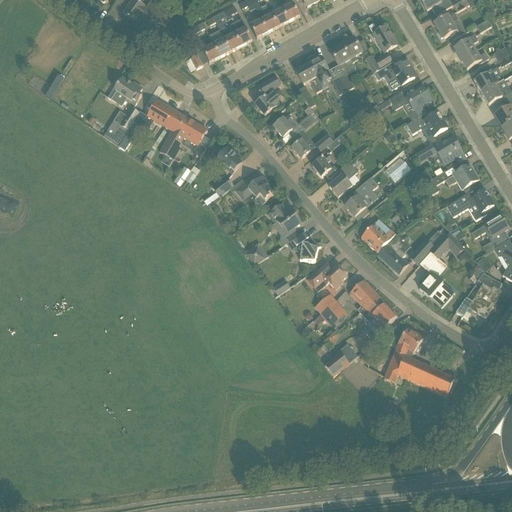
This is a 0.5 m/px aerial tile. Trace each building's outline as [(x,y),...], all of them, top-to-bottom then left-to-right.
[(133,0),(129,7),(123,15),(128,18),(128,19),(134,23),(138,17),(150,25),(153,21),(161,26),(168,21),(158,7),(160,6),(156,0),(152,0),(145,10),(143,9),(145,7),(134,0),(133,0)] [(248,8),(250,13),(255,11),(249,0),(239,5),(242,11),(248,8)] [(262,0),(250,0),(249,0),(255,11),(257,13),(262,11),(261,8),(258,3),(263,1),(262,0)] [(301,0),(307,11),(318,5),(315,0),(301,0)] [(432,11),(436,18),(453,8),(448,0),(441,5),(438,0),(420,0),(420,1),(427,13),(432,11)] [(453,8),(457,16),(470,8),(468,6),(476,2),(474,0),(466,0),(465,1),(462,3),(453,8)] [(282,12),(289,24),(300,19),(293,6),(282,12)] [(224,14),(228,23),(233,20),(231,17),(237,14),(235,8),(224,14)] [(261,23),(268,35),(278,30),(272,17),(267,8),(262,10),(267,20),(261,23)] [(272,17),(278,30),(289,24),(282,12),(272,17)] [(220,33),(231,55),(242,49),(235,36),(230,39),(222,23),(227,20),(228,23),(224,14),(213,20),(218,30),(220,33)] [(444,22),(435,27),(439,34),(438,35),(441,41),(443,40),(444,41),(450,38),(453,43),(462,38),(465,36),(460,26),(455,29),(453,25),(458,23),(454,16),(448,20),(448,19),(444,22)] [(206,23),(209,28),(216,25),(213,19),(206,23)] [(235,36),(242,49),(252,43),(246,31),(247,30),(242,21),(230,27),(235,36)] [(476,29),(480,36),(493,28),(489,22),(476,29)] [(250,29),(257,41),(268,35),(261,23),(250,29)] [(185,34),(189,41),(195,38),(195,36),(205,31),(202,25),(185,34)] [(374,37),(385,55),(398,47),(387,29),(382,32),(374,37)] [(231,55),(220,33),(209,39),(214,48),(220,60),(231,55)] [(455,51),(461,62),(475,53),(472,48),(478,44),(474,38),(466,43),(467,44),(455,51)] [(352,66),(353,65),(358,62),(356,59),(362,55),(354,41),(342,48),(352,66)] [(203,53),(209,66),(220,60),(214,48),(203,53)] [(347,72),(349,76),(356,72),(355,71),(356,71),(353,65),(352,66),(342,48),(331,55),(342,74),(347,72)] [(494,56),(498,63),(509,56),(505,49),(494,56)] [(461,62),(467,72),(480,65),(480,66),(488,62),(485,55),(478,59),(475,53),(461,62)] [(498,63),(502,70),(511,63),(511,60),(509,56),(498,63)] [(375,63),(379,70),(391,63),(387,57),(375,63)] [(191,62),(196,72),(203,69),(198,58),(191,62)] [(365,62),(374,76),(380,72),(379,70),(375,63),(372,58),(365,62)] [(323,92),(328,89),(325,85),(331,82),(327,74),(328,74),(321,60),(320,61),(319,59),(313,62),(314,64),(309,67),(323,92)] [(396,80),(401,88),(415,80),(409,70),(411,69),(407,63),(393,72),(390,67),(380,73),(374,77),(378,84),(384,80),(387,85),(396,80)] [(310,84),(317,96),(323,92),(309,67),(296,74),(304,87),(310,84)] [(483,79),(474,84),(479,93),(481,96),(499,86),(492,74),(487,77),(483,79)] [(344,78),(339,80),(347,94),(354,90),(346,76),(344,78)] [(44,98),(50,101),(63,80),(56,77),(44,98)] [(108,100),(121,108),(126,101),(135,108),(142,98),(139,96),(143,91),(137,87),(136,89),(123,80),(115,92),(114,91),(108,100)] [(265,100),(256,107),(265,118),(274,110),(277,109),(280,107),(279,106),(274,97),(272,93),(280,88),(280,87),(276,80),(257,90),(262,98),(263,98),(265,100)] [(334,83),(332,84),(340,98),(347,94),(339,80),(334,83)] [(499,86),(481,96),(489,108),(506,98),(511,95),(509,89),(503,93),(499,86)] [(310,110),(316,107),(305,89),(297,93),(301,98),(310,109),(309,109),(310,110)] [(426,115),(423,109),(431,104),(423,90),(406,100),(415,114),(419,119),(426,115)] [(389,102),(395,113),(407,106),(401,95),(389,102)] [(384,104),(379,96),(373,100),(378,107),(384,104)] [(140,117),(134,124),(149,133),(154,123),(155,122),(167,129),(175,114),(157,104),(152,112),(148,119),(141,115),(140,117)] [(511,107),(495,118),(502,130),(511,124),(511,107)] [(365,117),(369,123),(375,119),(379,123),(384,118),(375,108),(365,117)] [(300,126),(305,132),(319,120),(314,115),(310,110),(309,109),(306,111),(311,117),(300,126)] [(114,123),(104,138),(118,149),(125,139),(129,132),(134,124),(140,117),(131,111),(127,119),(120,114),(114,123)] [(172,133),(160,154),(161,155),(173,162),(185,141),(198,149),(202,142),(202,141),(207,133),(182,118),(175,114),(167,129),(166,130),(172,133)] [(428,128),(434,139),(447,131),(446,128),(446,127),(447,126),(446,125),(446,124),(445,123),(444,123),(443,123),(438,115),(422,125),(419,120),(407,127),(413,137),(428,128)] [(274,130),(283,140),(299,127),(294,122),(290,117),(274,130)] [(273,123),(268,127),(271,131),(276,127),(273,123)] [(511,124),(502,130),(509,143),(511,140),(511,124)] [(129,132),(118,149),(125,153),(136,136),(135,135),(129,132)] [(164,132),(152,149),(155,151),(167,134),(164,132)] [(292,151),(301,162),(311,154),(305,146),(310,142),(303,134),(292,143),(296,148),(292,151)] [(383,138),(388,144),(393,140),(389,134),(383,138)] [(333,144),(327,137),(314,149),(320,155),(333,144)] [(327,149),(332,154),(345,142),(341,137),(327,149)] [(435,140),(428,144),(431,148),(437,144),(435,140)] [(431,148),(425,152),(430,159),(437,154),(443,164),(447,162),(449,165),(454,162),(463,156),(454,141),(441,149),(438,144),(437,144),(431,148)] [(222,168),(232,177),(236,173),(242,165),(236,160),(238,158),(228,149),(222,156),(217,160),(223,166),(222,168)] [(204,154),(197,165),(205,170),(212,160),(204,154)] [(384,171),(396,185),(411,172),(403,163),(407,159),(404,154),(384,171)] [(325,177),(330,182),(339,174),(334,168),(331,171),(327,165),(332,161),(328,156),(313,169),(322,180),(325,177)] [(330,189),(338,200),(352,190),(347,184),(359,175),(350,165),(339,174),(343,179),(330,189)] [(457,184),(463,192),(479,182),(475,176),(473,176),(468,169),(470,168),(446,183),(449,189),(457,184)] [(174,185),(180,189),(191,174),(185,170),(174,185)] [(417,179),(423,188),(433,182),(427,173),(426,173),(426,172),(422,174),(423,176),(417,179)] [(180,189),(186,193),(196,178),(191,174),(180,189)] [(207,208),(208,207),(219,199),(220,199),(234,189),(228,182),(225,178),(211,189),(216,194),(204,203),(207,208)] [(242,187),(235,193),(240,198),(241,200),(244,203),(252,196),(256,200),(254,201),(257,204),(258,205),(260,205),(261,205),(263,205),(264,205),(265,204),(267,203),(274,196),(267,188),(269,186),(267,184),(262,179),(254,186),(250,180),(242,187)] [(346,210),(359,225),(370,215),(366,211),(379,201),(372,193),(378,188),(372,180),(354,195),(358,200),(346,210)] [(422,188),(429,200),(440,193),(433,182),(423,188),(422,188)] [(464,199),(447,209),(454,221),(464,214),(471,210),(476,207),(479,212),(474,215),(473,219),(476,224),(479,222),(487,217),(485,214),(494,208),(485,194),(473,202),(473,203),(470,205),(465,198),(473,194),(473,193),(464,199)] [(208,207),(210,210),(221,202),(220,199),(219,199),(208,207)] [(393,215),(385,205),(376,213),(383,222),(393,215)] [(274,213),(269,217),(275,226),(276,226),(278,224),(282,230),(277,234),(281,238),(280,243),(284,248),(287,247),(290,245),(286,240),(287,238),(295,232),(294,231),(301,226),(292,213),(286,217),(285,215),(287,213),(282,207),(274,213)] [(491,224),(472,236),(475,241),(486,235),(488,233),(492,241),(490,242),(491,245),(495,251),(510,242),(505,234),(508,232),(500,219),(491,224)] [(396,237),(379,222),(362,241),(378,256),(396,237)] [(451,234),(454,239),(461,235),(458,230),(454,233),(449,227),(447,229),(451,234)] [(426,243),(410,261),(418,268),(434,250),(434,251),(444,239),(439,234),(438,234),(428,245),(426,243)] [(431,255),(438,262),(449,250),(457,259),(465,252),(457,243),(449,234),(444,239),(434,251),(431,255)] [(461,235),(454,239),(457,243),(465,239),(462,234),(461,235)] [(293,243),(297,249),(304,244),(302,255),(300,263),(305,264),(315,266),(318,251),(322,248),(320,247),(315,246),(311,239),(308,240),(304,235),(296,241),(293,243)] [(385,252),(379,259),(399,277),(406,270),(408,267),(402,261),(406,257),(400,251),(406,245),(400,238),(392,244),(388,249),(385,252)] [(506,281),(511,283),(511,246),(510,242),(495,251),(493,252),(498,260),(506,273),(503,278),(506,281)] [(246,257),(254,269),(269,259),(261,248),(259,246),(247,254),(249,256),(246,257)] [(477,265),(485,275),(491,267),(484,259),(477,265)] [(329,285),(336,292),(343,286),(341,284),(347,279),(346,278),(347,277),(343,272),(342,273),(337,268),(333,271),(327,265),(319,273),(318,272),(307,282),(313,289),(322,281),(327,287),(329,285)] [(432,276),(419,291),(442,311),(455,296),(432,276)] [(469,311),(486,321),(499,299),(496,298),(502,287),(484,276),(479,283),(483,286),(474,302),(472,304),(467,300),(456,315),(464,320),(469,311)] [(274,290),(278,298),(291,290),(286,282),(274,290)] [(357,291),(351,296),(362,308),(365,312),(371,306),(377,313),(385,306),(364,284),(357,291)] [(466,300),(471,303),(480,288),(475,285),(466,300)] [(316,310),(321,317),(336,304),(330,298),(316,310)] [(314,323),(318,328),(325,323),(331,330),(347,317),(336,304),(321,317),(314,323)] [(365,312),(360,316),(368,324),(373,320),(384,332),(390,326),(397,320),(385,306),(377,313),(371,306),(365,312)] [(397,378),(447,400),(455,381),(411,361),(413,356),(424,341),(409,331),(397,348),(384,382),(394,386),(397,378)] [(376,344),(371,349),(375,354),(380,349),(376,344)] [(350,367),(340,355),(324,368),(334,380),(350,367)] [(374,423),(384,429),(397,406),(390,402),(387,407),(385,406),(374,423)]
